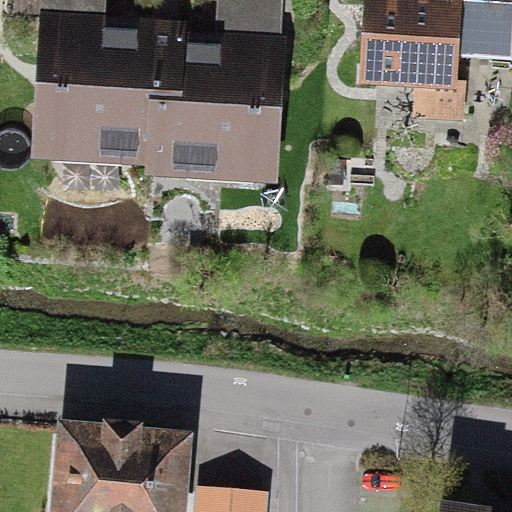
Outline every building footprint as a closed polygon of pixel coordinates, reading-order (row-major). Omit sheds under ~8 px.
[(448,1),(425,0),(354,0),(352,94),(445,97),(448,1)] [(20,167),(147,180),(162,36),(34,23),(20,167)] [(279,47),(162,36),(147,180),(265,191),(279,47)] [(179,511),(185,445),(54,434),(47,511),(179,511)] [(239,511),(242,475),(212,473),(209,511),(239,511)]
